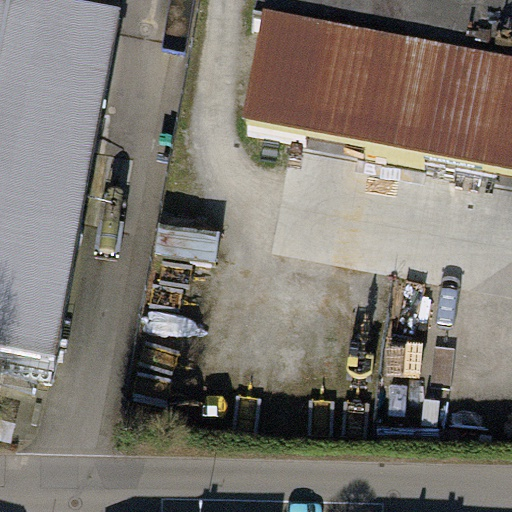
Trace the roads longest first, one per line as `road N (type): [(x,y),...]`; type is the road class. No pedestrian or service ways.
road 1 (unclassified): [(511,500),(0,486)]
road 2 (unknown): [(155,0),(70,488)]
